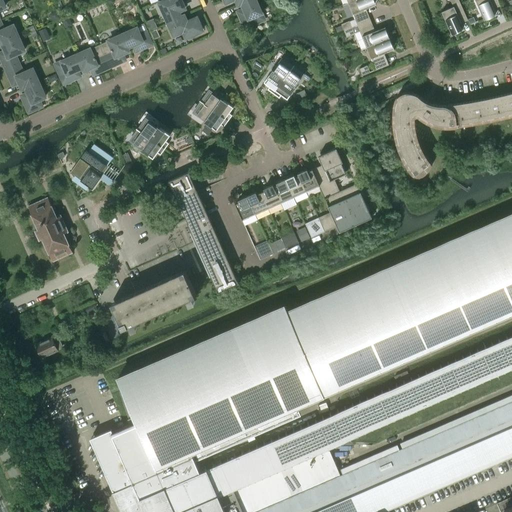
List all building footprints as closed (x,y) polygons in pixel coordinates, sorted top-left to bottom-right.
[(180,0),(161,0),(158,2),(168,23),(184,16),(181,17),(178,12),(185,9),(180,0)] [(255,0),(247,0),(238,4),(238,5),(241,4),(244,9),(238,12),(245,28),(264,20),(255,0)] [(375,3),(373,0),(356,0),(348,3),(355,20),(368,14),(366,9),(370,8),(369,5),(375,3)] [(449,0),(453,7),(441,12),(452,35),(462,31),(459,24),(468,20),(458,0),(449,0)] [(489,0),(474,0),(484,21),(494,16),(491,10),(494,9),(489,0)] [(489,0),(494,9),(500,6),(497,0),(489,0)] [(59,18),(56,12),(52,14),(51,16),(53,21),(59,18)] [(184,16),(168,23),(173,36),(183,31),(186,38),(202,31),(196,18),(187,22),(184,16)] [(476,23),(473,17),(467,20),(468,20),(470,26),(476,23)] [(68,18),(62,21),(66,29),(71,26),(68,18)] [(344,31),(352,28),(349,21),(341,24),(344,31)] [(3,30),(0,22),(0,39),(3,45),(19,38),(13,26),(3,30)] [(143,25),(136,28),(121,35),(128,51),(127,48),(132,45),(135,52),(151,45),(146,32),(143,25)] [(379,30),(375,31),(372,26),(360,31),(366,48),(389,38),(386,30),(380,32),(379,30)] [(354,34),(352,28),(344,31),(346,37),(354,34)] [(45,30),(39,33),(43,42),(49,39),(45,30)] [(121,35),(99,45),(109,67),(125,60),(122,54),(128,51),(121,35)] [(19,38),(3,45),(5,51),(0,53),(0,56),(6,70),(19,64),(14,55),(24,50),(19,38)] [(366,48),(373,63),(373,64),(386,59),(384,54),(388,52),(387,50),(393,47),(389,38),(366,48)] [(109,67),(99,45),(77,55),(84,71),(90,68),(93,74),(109,67)] [(84,71),(77,55),(55,64),(64,84),(80,77),(77,70),(83,68),(84,71)] [(386,59),(373,64),(375,70),(388,65),(386,59)] [(256,60),(254,64),(260,69),(263,65),(256,60)] [(273,94),(294,66),(293,65),(292,68),(282,61),(282,60),(272,73),(271,72),(264,82),(270,87),(267,90),(273,94)] [(23,73),(19,64),(6,70),(13,86),(19,83),(22,89),(38,81),(32,69),(23,73)] [(294,66),(273,94),(279,98),(281,95),(287,99),(294,89),(293,89),(303,75),(302,75),(292,68),(294,66)] [(367,66),(359,69),(362,76),(369,73),(367,66)] [(38,81),(22,89),(25,88),(28,93),(21,96),(29,112),(41,107),(39,100),(45,97),(38,81)] [(222,101),(220,99),(209,91),(209,92),(202,102),(200,100),(200,101),(228,121),(232,115),(229,113),(233,107),(223,100),(222,101)] [(433,104),(434,123),(442,124),(448,124),(454,124),(454,121),(462,120),(463,123),(473,121),(472,118),(481,117),(481,120),(491,118),(491,115),(499,113),(500,116),(509,114),(509,111),(511,110),(511,92),(502,95),(493,97),(484,99),(475,101),(467,102),(458,104),(452,104),(446,105),(437,105),(433,104)] [(418,99),(421,98),(420,97),(418,96),(415,94),(409,93),(406,93),(404,94),(401,96),(399,98),(396,104),(396,107),(395,115),(396,124),(397,133),(399,142),(401,148),(403,154),(405,158),(408,164),(412,169),(416,174),(428,164),(424,158),(419,149),(416,142),(413,133),(412,125),(412,116),(412,108),(415,102),(418,99)] [(228,121),(200,101),(199,101),(201,102),(194,112),(194,113),(207,122),(206,123),(216,131),(221,125),(224,127),(228,121)] [(136,128),(136,129),(164,149),(169,143),(166,141),(170,135),(160,128),(159,129),(146,119),(145,120),(146,120),(139,130),(136,128)] [(164,149),(136,129),(138,130),(131,140),(130,141),(144,150),(143,151),(153,159),(157,153),(160,155),(164,149)] [(86,150),(78,161),(100,177),(103,174),(104,174),(109,166),(107,165),(102,162),(107,156),(96,148),(91,154),(88,152),(88,151),(87,150),(86,150)] [(312,169),(312,170),(319,186),(330,212),(331,212),(337,226),(369,211),(366,205),(366,204),(357,184),(339,191),(333,177),(345,172),(334,149),(320,155),(324,164),(312,170),(312,169)] [(70,172),(70,173),(74,176),(81,181),(80,183),(86,187),(87,185),(89,186),(92,189),(93,189),(93,188),(94,186),(96,183),(97,183),(99,180),(100,178),(100,177),(78,161),(70,172)] [(307,169),(298,173),(306,192),(319,186),(312,170),(308,171),(307,169)] [(189,172),(168,181),(169,184),(170,184),(217,289),(216,289),(218,292),(239,283),(238,280),(237,280),(190,175),(191,175),(189,172)] [(294,175),(285,179),(293,197),(306,192),(298,173),(299,176),(295,177),(294,175)] [(273,184),(272,185),(281,203),(293,197),(285,179),(276,183),(277,185),(274,187),(273,184)] [(281,203),(272,185),(264,189),(265,191),(261,193),(268,209),(281,203)] [(256,192),(247,196),(255,214),(268,209),(261,193),(257,194),(256,192)] [(255,214),(247,196),(238,200),(239,202),(235,204),(242,220),(255,214)] [(34,227),(36,232),(41,244),(44,242),(53,262),(55,261),(54,259),(70,252),(71,254),(73,253),(64,233),(67,231),(60,215),(57,217),(48,197),(46,198),(47,200),(31,207),(30,205),(28,206),(37,226),(34,227)] [(331,212),(330,212),(318,218),(324,231),(337,226),(331,212)] [(122,390),(119,392),(129,419),(130,424),(137,449),(104,464),(109,477),(127,469),(134,483),(115,491),(114,489),(115,491),(114,492),(122,511),(382,511),(511,456),(511,401),(340,475),(328,448),(511,367),(511,336),(213,466),(211,463),(198,469),(194,460),(256,434),(259,432),(261,431),(262,429),(263,428),(265,425),(265,422),(265,419),(511,311),(511,214),(288,311),(286,306),(232,329),(183,350),(117,379),(122,390)] [(324,231),(318,218),(305,223),(311,237),(324,231)] [(131,220),(139,239),(152,234),(146,220),(136,224),(134,219),(131,220)] [(286,248),(298,243),(293,232),(281,237),(286,248)] [(270,248),(257,253),(260,260),(272,254),(270,248)] [(194,296),(196,295),(184,270),(111,303),(122,328),(129,325),(132,331),(138,328),(135,323),(188,299),(189,302),(195,300),(194,296)] [(65,324),(98,309),(100,308),(98,304),(63,319),(65,324)] [(121,333),(112,314),(102,318),(111,337),(121,333)] [(58,351),(56,347),(52,337),(50,337),(51,338),(37,344),(37,343),(35,344),(42,358),(43,357),(42,356),(56,350),(57,351),(58,351)] [(407,371),(394,377),(397,383),(410,377),(407,371)]
